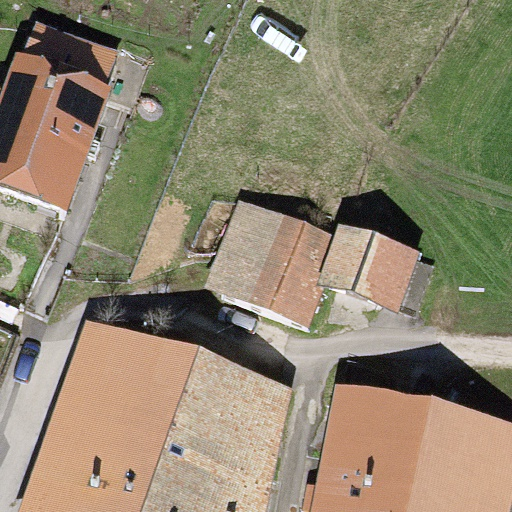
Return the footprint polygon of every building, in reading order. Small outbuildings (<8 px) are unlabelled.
[(45,45),(0,175),(0,202),(79,230),(132,75),(45,45)] [(238,221),(212,306),(290,330),(316,244),(238,221)] [(421,272),(348,251),(329,316),(402,337),(421,272)] [(102,333),(37,511),(250,511),(290,400),(102,333)] [(505,511),(511,480),(511,430),(338,393),(311,511),(505,511)]
